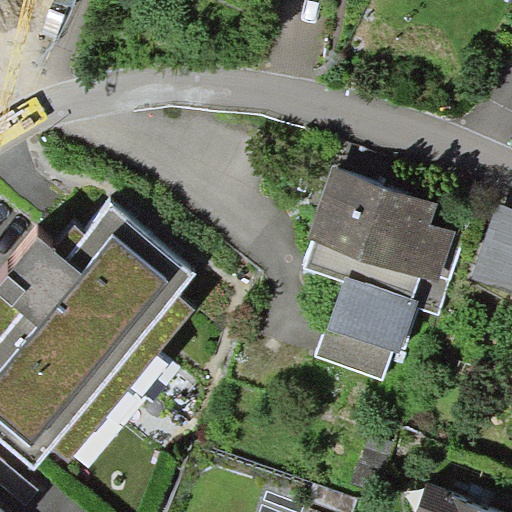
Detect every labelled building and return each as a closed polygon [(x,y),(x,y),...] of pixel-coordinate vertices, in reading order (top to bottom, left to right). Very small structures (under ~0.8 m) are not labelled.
[(328,0),(302,0),(325,9),(328,0)] [(459,218),(320,169),(290,254),(429,303),(459,218)] [(0,428),(36,458),(196,268),(110,196),(85,226),(75,218),(57,240),(41,228),(0,276),(0,428)] [(511,212),(498,208),(475,278),(511,290),(511,212)] [(330,311),(316,355),(385,378),(399,334),(330,311)] [(370,430),(355,477),(381,485),(396,438),(370,430)] [(493,511),(415,483),(404,511),(493,511)]
